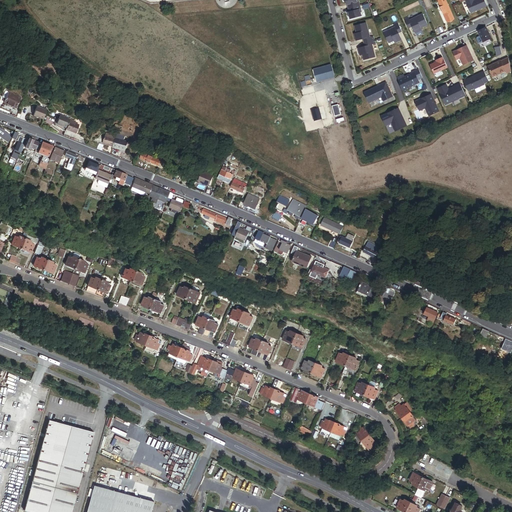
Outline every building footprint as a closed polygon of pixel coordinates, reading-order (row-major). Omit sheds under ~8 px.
[(453,19),(444,0),(436,0),(446,22),(453,19)] [(486,6),(483,0),(474,0),(473,1),(472,0),(464,0),(469,12),(486,6)] [(364,11),(362,4),(348,8),(349,11),(348,12),(350,19),(364,15),(363,11),(364,11)] [(428,24),(423,13),(409,20),(408,16),(404,18),(408,26),(411,25),(412,26),(414,30),(422,27),(428,24)] [(400,36),(398,32),(397,31),(401,29),(397,21),(394,23),(395,26),(383,32),(388,42),(394,39),(400,36)] [(369,37),(365,22),(354,25),(356,32),(358,40),(361,39),(364,38),(365,42),(371,40),(370,36),(369,37)] [(490,38),(485,26),(476,30),(482,42),(490,38)] [(372,43),(371,40),(365,42),(366,45),(363,46),(360,47),(362,54),(363,60),(375,57),(371,44),(372,43)] [(473,59),(466,45),(458,48),(456,50),(456,49),(452,51),(455,59),(459,57),(462,64),(473,59)] [(433,73),(446,66),(441,56),(435,59),(435,61),(429,64),(433,73)] [(505,70),(500,59),(487,65),(491,76),(505,70)] [(419,82),(417,79),(422,77),(418,69),(413,71),(414,73),(412,74),(412,73),(402,77),(407,87),(419,82)] [(487,80),(483,72),(482,70),(471,75),(471,76),(468,77),(462,79),(467,89),(473,86),(473,88),(483,83),(483,82),(487,80)] [(392,96),(386,82),(364,92),(368,102),(381,97),(382,101),(392,96)] [(448,103),(464,95),(464,93),(459,83),(453,85),(453,86),(448,89),(447,88),(445,83),(436,87),(442,100),(446,99),(448,103)] [(15,109),(19,99),(2,94),(0,101),(4,102),(3,106),(15,109)] [(438,111),(431,95),(415,102),(419,110),(424,108),(428,116),(438,111)] [(332,106),(335,116),(341,114),(337,104),(332,106)] [(43,120),(46,111),(36,107),(33,116),(43,120)] [(311,110),(314,121),(322,119),(319,107),(311,110)] [(402,116),(398,107),(380,115),(385,125),(391,122),(394,131),(406,125),(403,119),(401,116),(402,116)] [(69,122),(70,121),(60,117),(57,125),(66,129),(69,122)] [(75,135),(78,127),(74,125),(74,124),(69,122),(66,129),(66,131),(75,135)] [(0,133),(10,138),(13,132),(8,130),(8,129),(4,127),(4,128),(0,125),(0,133)] [(113,147),(116,138),(107,135),(104,144),(113,147)] [(124,154),(127,145),(124,143),(125,139),(117,136),(116,138),(113,147),(112,149),(124,154)] [(35,149),(39,142),(29,138),(25,147),(34,151),(35,149)] [(19,156),(23,145),(18,142),(13,154),(19,156)] [(53,151),(54,147),(42,142),(38,152),(48,156),(50,150),(53,151)] [(59,163),(64,151),(54,147),(53,151),(50,158),(49,159),(59,163)] [(70,170),(76,155),(67,151),(65,156),(71,158),(69,163),(65,161),(63,167),(70,170)] [(163,158),(146,151),(143,151),(142,154),(141,154),(140,155),(141,155),(140,158),(158,166),(161,159),(163,160),(163,158)] [(49,159),(50,158),(43,155),(39,165),(46,168),(49,159)] [(99,165),(88,160),(85,167),(96,172),(99,165)] [(230,173),(231,170),(222,167),(219,174),(231,179),(233,174),(230,173)] [(108,183),(111,175),(110,174),(110,175),(101,172),(101,171),(99,169),(95,177),(108,183)] [(127,175),(116,170),(113,177),(117,178),(118,177),(122,179),(120,182),(123,183),(127,175)] [(208,187),(212,176),(201,172),(197,182),(208,187)] [(231,179),(219,174),(218,177),(229,182),(231,179)] [(129,188),(133,177),(127,175),(123,183),(122,185),(129,188)] [(151,184),(135,178),(133,182),(149,189),(151,184)] [(243,192),(246,184),(237,181),(233,180),(231,187),(243,192)] [(149,189),(133,182),(132,187),(147,193),(149,189)] [(164,204),(169,193),(151,186),(148,195),(150,196),(149,198),(151,199),(153,202),(151,206),(162,210),(164,204)] [(147,193),(132,187),(130,190),(146,196),(147,193)] [(210,196),(213,189),(208,187),(205,194),(210,196)] [(171,198),(173,193),(169,192),(169,193),(164,204),(167,205),(170,198),(171,198)] [(255,210),(258,201),(247,196),(243,205),(255,210)] [(286,205),(289,199),(283,196),(280,202),(286,205)] [(182,205),(183,203),(175,200),(173,199),(169,207),(179,211),(182,205)] [(301,219),(305,209),(305,208),(291,201),(286,213),(301,219)] [(253,213),(255,210),(243,205),(241,208),(253,213)] [(328,217),(331,209),(325,206),(322,214),(328,217)] [(218,214),(204,208),(202,213),(204,214),(207,215),(216,219),(218,214)] [(313,224),(317,215),(305,209),(301,219),(313,224)] [(278,222),(281,216),(274,213),(271,219),(278,222)] [(224,225),(227,218),(218,214),(216,219),(215,221),(224,225)] [(339,235),(342,227),(339,225),(324,218),(320,226),(339,235)] [(249,231),(240,227),(242,223),(237,221),(232,234),(245,239),(249,231)] [(260,241),(262,235),(257,232),(254,238),(260,241)] [(267,244),(270,237),(270,236),(263,233),(262,235),(260,241),(267,244)] [(352,241),(354,236),(348,234),(346,238),(342,236),(340,241),(339,242),(350,247),(353,241),(352,241)] [(21,248),(25,238),(19,236),(18,238),(14,236),(12,242),(15,244),(15,246),(21,248)] [(273,247),(276,240),(270,237),(267,244),(273,247)] [(34,244),(30,243),(31,241),(25,238),(21,248),(27,251),(28,249),(31,250),(34,244)] [(287,253),(291,245),(286,242),(287,241),(280,238),(275,247),(287,253)] [(373,250),(375,245),(367,241),(365,246),(373,250)] [(306,267),(310,257),(296,251),(298,247),(294,245),(291,253),(295,254),(292,261),(306,267)] [(377,252),(374,250),(373,250),(365,246),(362,251),(372,256),(374,257),(377,252)] [(63,258),(66,250),(60,248),(57,255),(63,258)] [(15,262),(18,255),(12,252),(9,259),(15,262)] [(43,269),(47,259),(41,256),(40,258),(36,257),(34,263),(38,265),(37,266),(43,269)] [(74,268),(79,258),(73,256),(72,258),(68,256),(65,262),(69,264),(69,266),(74,268)] [(85,270),(87,264),(84,263),(85,261),(79,258),(74,268),(80,271),(81,269),(85,270)] [(56,265),(52,263),(53,262),(47,259),(43,269),(49,272),(50,270),(53,271),(56,265)] [(326,277),(329,269),(325,267),(325,266),(324,266),(324,264),(316,261),(311,271),(326,277)] [(242,274),(245,266),(240,264),(237,272),(242,274)] [(347,277),(350,270),(343,267),(339,275),(346,278),(347,277)] [(131,281),(135,271),(130,268),(129,270),(125,269),(123,275),(126,276),(125,278),(131,281)] [(69,283),(73,273),(66,270),(62,280),(69,283)] [(353,280),(357,273),(350,270),(347,277),(353,280)] [(142,283),(144,277),(140,275),(141,273),(135,271),(131,281),(137,283),(138,281),(142,283)] [(76,285),(80,275),(73,273),(69,283),(76,285)] [(95,294),(101,279),(95,277),(95,278),(91,277),(88,283),(92,285),(91,287),(89,286),(87,291),(95,294)] [(108,291),(110,285),(106,283),(107,281),(101,279),(95,294),(104,297),(105,293),(103,292),(104,290),(108,291)] [(367,283),(361,281),(357,290),(374,298),(378,288),(371,285),(367,283)] [(187,299),(191,289),(185,286),(184,288),(180,287),(177,293),(181,295),(181,296),(187,299)] [(385,301),(386,299),(390,301),(394,291),(383,286),(378,298),(385,301)] [(199,295),(196,293),(196,291),(191,289),(187,299),(192,301),(193,299),(197,301),(199,295)] [(168,295),(159,290),(158,293),(157,295),(166,299),(168,295)] [(151,309),(155,299),(149,296),(149,298),(145,297),(142,303),(146,305),(145,306),(151,309)] [(161,311),(164,305),(160,303),(161,301),(155,299),(151,309),(157,311),(158,309),(161,311)] [(432,323),(437,312),(426,307),(424,314),(431,317),(429,321),(432,323)] [(240,321),(244,311),(238,308),(237,310),(233,309),(230,315),(234,317),(233,318),(240,321)] [(250,323),(252,317),(248,315),(249,313),(244,311),(240,321),(245,323),(246,322),(250,323)] [(442,313),(439,312),(437,316),(444,319),(443,320),(453,324),(456,319),(446,315),(442,313)] [(190,329),(192,321),(179,316),(177,324),(190,329)] [(204,331),(210,318),(203,316),(203,318),(199,316),(196,322),(200,324),(199,326),(201,326),(199,332),(203,334),(204,331)] [(216,331),(218,324),(215,323),(215,321),(210,318),(204,331),(203,334),(208,335),(210,330),(211,331),(212,329),(216,331)] [(485,337),(488,330),(482,327),(479,334),(485,337)] [(233,337),(235,332),(230,330),(226,339),(224,338),(223,341),(229,344),(230,344),(233,337)] [(292,343),(297,333),(290,330),(290,332),(286,330),(283,337),(287,338),(286,340),(292,343)] [(308,339),(311,333),(306,330),(305,333),(304,333),(303,335),(305,337),(305,338),(306,338),(308,339)] [(148,345),(152,336),(148,335),(145,333),(143,332),(142,335),(140,334),(138,339),(140,340),(139,341),(148,345)] [(303,345),(306,338),(305,338),(302,337),(303,335),(297,333),(292,343),(299,345),(299,344),(303,345)] [(160,348),(162,344),(160,343),(161,340),(159,340),(156,338),(152,336),(148,345),(157,349),(158,347),(160,348)] [(258,351),(263,340),(256,337),(256,338),(256,339),(253,339),(252,338),(249,344),(253,346),(252,348),(253,348),(251,353),(257,355),(258,351)] [(509,351),(511,345),(511,342),(504,339),(500,347),(509,351)] [(270,346),(268,345),(268,343),(269,342),(263,340),(258,351),(264,353),(265,351),(269,352),(271,346),(270,346)] [(180,357),(184,348),(174,344),(173,347),(170,345),(169,349),(172,350),(171,353),(180,357)] [(195,356),(191,354),(192,352),(192,351),(192,349),(188,348),(189,346),(185,344),(184,348),(180,357),(192,362),(195,356)] [(345,365),(350,355),(343,352),(342,354),(339,352),(336,359),(340,360),(339,362),(345,365)] [(356,367),(359,361),(355,359),(356,357),(350,355),(345,365),(342,372),(347,374),(348,370),(354,373),(355,369),(352,367),(353,366),(356,367)] [(211,370),(215,361),(211,359),(208,358),(203,356),(199,365),(196,363),(194,367),(192,373),(196,375),(198,370),(204,372),(202,375),(208,378),(211,370)] [(283,367),(291,370),(295,361),(286,358),(283,367)] [(311,372),(316,362),(309,359),(308,361),(306,360),(305,360),(302,366),(306,367),(305,369),(311,372)] [(230,370),(222,367),(224,363),(218,360),(217,362),(215,361),(211,370),(221,374),(221,375),(227,377),(230,370)] [(324,368),(321,367),(322,365),(316,362),(311,372),(318,375),(318,373),(322,374),(325,368),(324,368)] [(244,381),(247,373),(239,369),(237,372),(230,369),(230,370),(227,377),(230,378),(231,375),(233,376),(234,374),(236,375),(235,377),(244,381)] [(261,384),(256,382),(257,379),(255,378),(256,376),(247,373),(244,381),(252,385),(251,388),(254,389),(251,396),(255,397),(261,384)] [(376,387),(378,381),(371,378),(369,384),(375,386),(376,387)] [(364,394),(369,384),(362,381),(361,383),(358,382),(355,388),(359,390),(358,391),(364,394)] [(375,396),(378,390),(374,388),(375,386),(369,384),(364,394),(371,397),(372,395),(375,396)] [(273,398),(277,390),(268,386),(267,389),(264,387),(262,392),(265,393),(264,394),(273,398)] [(283,396),(284,393),(277,390),(273,398),(281,401),(281,400),(284,401),(286,397),(283,396)] [(309,402),(312,394),(303,390),(302,393),(299,391),(298,395),(301,396),(300,399),(309,402)] [(324,409),(327,403),(320,400),(320,398),(312,394),(309,402),(324,409)] [(406,404),(401,407),(399,405),(395,408),(397,410),(395,411),(400,419),(408,413),(411,411),(406,404)] [(414,421),(408,413),(400,419),(406,426),(407,425),(409,428),(413,425),(411,422),(414,421)] [(333,432),(337,422),(328,418),(327,421),(324,420),(322,425),(325,426),(324,428),(333,432)] [(71,511),(92,433),(47,421),(23,511),(71,511)] [(345,429),(346,426),(337,422),(333,432),(343,436),(343,434),(346,435),(348,430),(345,429)] [(315,432),(299,424),(297,428),(303,430),(313,436),(315,432)] [(369,434),(364,427),(361,428),(359,426),(356,427),(358,430),(355,432),(360,440),(369,434)] [(375,445),(369,434),(360,440),(365,447),(368,445),(370,448),(375,445)] [(419,487),(423,477),(417,474),(416,476),(413,474),(410,480),(413,482),(412,484),(419,487)] [(432,483),(429,482),(430,480),(423,477),(419,487),(425,490),(426,488),(429,490),(432,483)] [(113,511),(118,493),(94,487),(87,511),(113,511)] [(150,511),(153,503),(118,493),(113,511),(150,511)] [(441,507),(446,496),(442,494),(437,505),(441,507)] [(444,509),(450,498),(446,496),(441,507),(443,508),(444,509)] [(406,511),(411,502),(405,499),(404,501),(401,499),(398,505),(401,507),(400,509),(406,511)] [(418,511),(420,509),(416,507),(417,505),(411,502),(406,511),(418,511)] [(460,510),(462,506),(456,503),(454,507),(453,507),(451,511),(461,511),(462,511),(460,510)]
